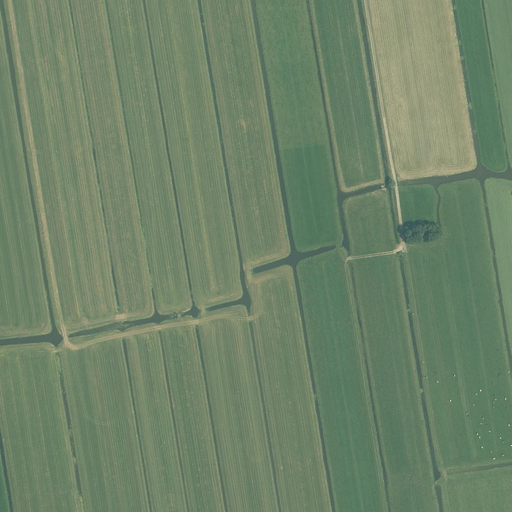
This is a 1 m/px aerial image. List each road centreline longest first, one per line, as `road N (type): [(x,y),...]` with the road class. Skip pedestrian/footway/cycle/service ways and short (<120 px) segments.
road 1 (track): [(9,0),(67,348),(219,317)]
road 2 (track): [(365,0),(447,481)]
road 3 (track): [(405,250),(340,254),(299,0)]
